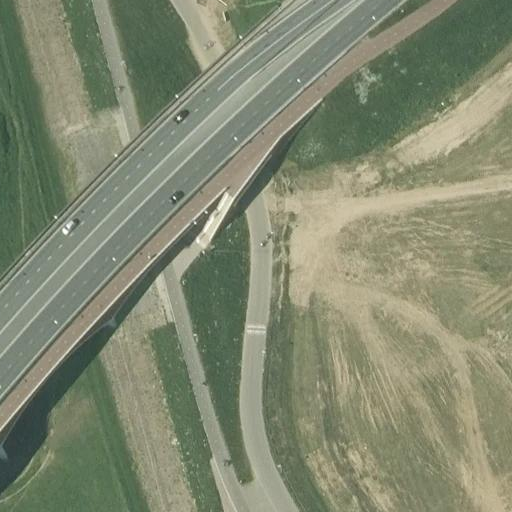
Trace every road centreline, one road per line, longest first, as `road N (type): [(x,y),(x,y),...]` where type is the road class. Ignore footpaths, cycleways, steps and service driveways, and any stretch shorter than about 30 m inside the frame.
road 1 (unknown): [(362,511),(288,194),(317,161),(452,112),(511,59)]
road 2 (primary): [(0,384),(176,192),(388,0)]
road 3 (unclassified): [(182,0),(214,51),(258,207),(253,436),(286,511)]
road 4 (primary): [(321,0),(165,145),(0,319)]
